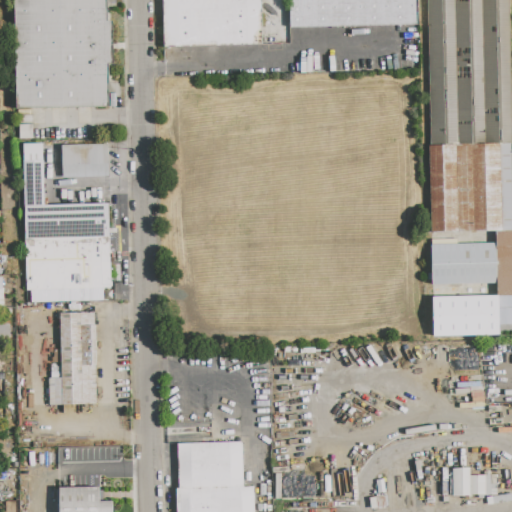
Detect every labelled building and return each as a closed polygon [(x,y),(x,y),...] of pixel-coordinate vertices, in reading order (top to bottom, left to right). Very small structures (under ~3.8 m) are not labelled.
[(14,0),(107,0),(108,22),(112,22),(113,63),(108,63),(109,108),(16,109),(14,0)] [(161,0),(260,0),(262,46),(162,47),(161,0)] [(288,0),(417,0),(418,25),(289,27),(288,0)] [(427,0),(509,0),(511,144),(510,144),(510,151),(511,151),(511,160),(511,227),(511,295),(497,295),(496,284),(432,285),(431,245),(495,244),(495,231),(430,232),(429,146),(430,146),(427,0)] [(19,139),(32,138),(31,124),(18,124),(19,139)] [(24,144),(43,143),(44,205),(109,204),(110,289),(103,289),(103,302),(31,303),(30,291),(26,291),(24,144)] [(62,146),(107,145),(108,177),(62,177),(62,146)] [(498,296),(499,336),(433,337),(432,297),(498,296)] [(60,313),(94,313),(96,405),(61,405),(61,410),(50,410),(49,379),(61,378),(60,313)] [(176,511),(176,489),(179,489),(178,445),(242,444),(243,488),(253,488),(253,511),(176,511)] [(451,468),(451,495),(495,496),(495,484),(489,484),(489,474),(468,474),(468,468),(451,468)] [(59,511),(59,488),(99,488),(99,502),(112,502),(112,511),(59,511)]
